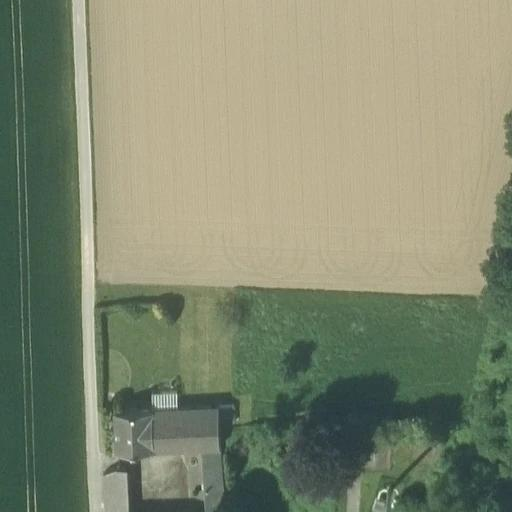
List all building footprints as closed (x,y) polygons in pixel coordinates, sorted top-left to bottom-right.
[(153,392),(154,408),(177,407),(177,392),(153,392)] [(221,446),(220,423),(219,406),(177,407),(154,408),(155,448),(202,446),(206,511),(224,511),(220,446),(221,446)] [(234,406),(219,406),(220,423),(234,423),(234,406)] [(115,410),(117,450),(155,448),(154,408),(115,410)] [(341,456),(375,456),(375,439),(341,439),(341,456)] [(104,474),(105,511),(128,511),(126,462),(104,474)]
